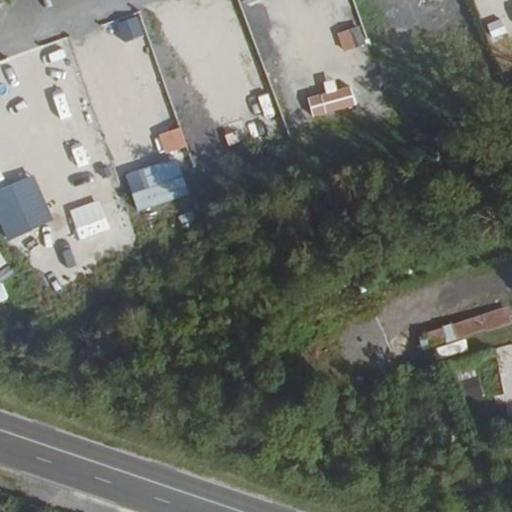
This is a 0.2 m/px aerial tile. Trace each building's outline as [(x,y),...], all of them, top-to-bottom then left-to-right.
[(194,0),(202,25),(225,18),(218,0),(194,0)] [(241,0),(246,16),(265,10),(261,0),(241,0)] [(399,5),(381,10),(397,66),(415,60),(399,5)] [(266,52),(294,43),(286,19),(258,28),(266,52)] [(293,49),(268,56),(275,82),(300,76),(293,49)] [(123,74),(131,103),(158,96),(151,67),(123,74)] [(67,71),(56,75),(67,105),(79,101),(67,71)] [(349,81),(306,91),(312,115),(355,105),(349,81)] [(215,119),(242,110),(232,82),(206,91),(215,119)] [(85,111),(56,119),(64,147),(93,139),(85,111)] [(146,123),(116,130),(124,161),(154,154),(146,123)] [(163,152),(185,148),(181,128),(159,132),(163,152)] [(33,172),(0,186),(0,226),(6,240),(54,219),(33,172)] [(182,175),(130,191),(135,209),(187,194),(182,175)] [(421,332),(426,349),(511,321),(506,305),(421,332)]
